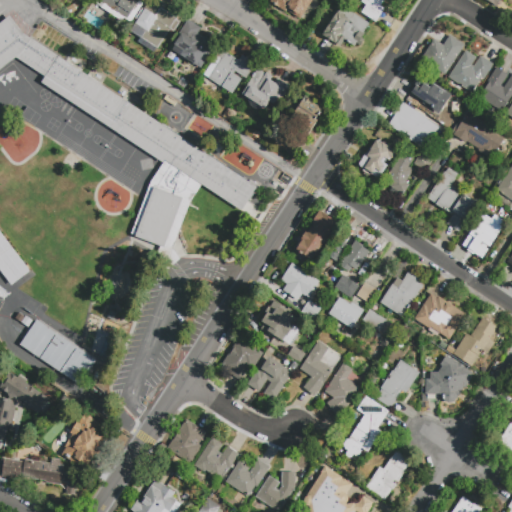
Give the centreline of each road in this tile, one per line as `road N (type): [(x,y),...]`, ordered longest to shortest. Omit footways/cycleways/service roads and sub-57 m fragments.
road 1 (residential): [(433,0),(144,436)]
road 2 (residential): [(318,176),(511,308)]
road 3 (residential): [(220,0),(369,99)]
road 4 (residential): [(511,373),(421,511)]
road 5 (residential): [(185,381),(277,434),(300,428)]
